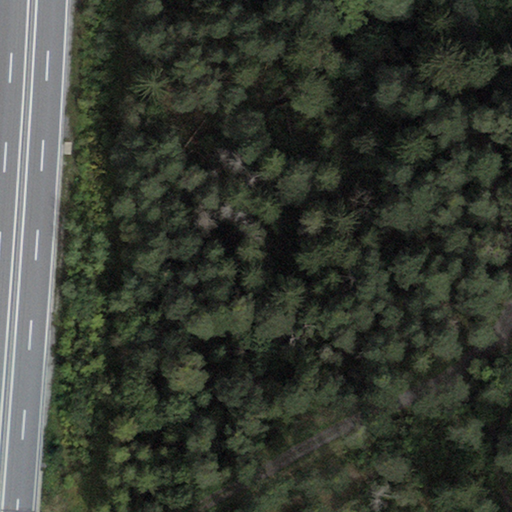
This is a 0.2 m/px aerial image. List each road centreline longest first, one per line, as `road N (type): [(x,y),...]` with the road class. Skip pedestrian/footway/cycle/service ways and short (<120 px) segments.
road 1 (trunk): [(16,511),(50,0)]
road 2 (track): [(152,511),(464,371),(501,335),(511,309)]
road 3 (track): [(511,221),(462,0)]
road 4 (trunk): [(13,0),(0,223)]
